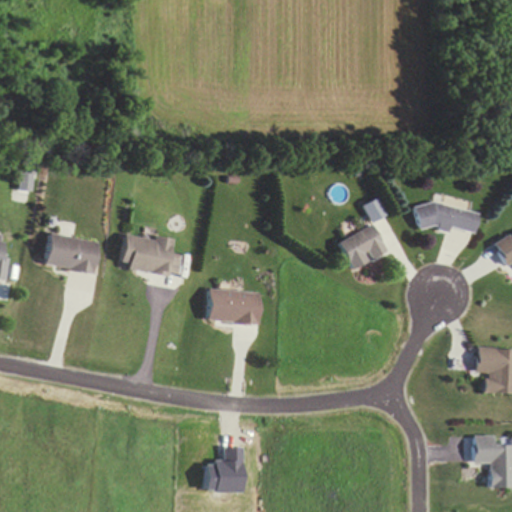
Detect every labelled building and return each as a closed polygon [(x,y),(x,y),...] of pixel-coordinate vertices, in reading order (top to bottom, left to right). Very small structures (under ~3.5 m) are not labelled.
[(471,237),(476,215),(416,202),(411,224),(471,237)] [(333,243),(346,271),(382,255),(369,227),(333,243)] [(170,242),(122,234),(117,269),(175,278),(178,256),(168,255),(170,242)] [(90,275),(96,243),(45,235),(40,267),(90,275)] [(511,235),(491,247),(503,267),(511,262),(511,235)] [(204,323),(254,326),(256,294),(206,291),(204,323)] [(511,386),(511,351),(473,349),(472,374),(481,375),(481,395),(511,397),(511,386)] [(511,447),(491,447),(491,437),(469,437),(469,465),(486,465),(486,490),(511,490),(511,447)]
